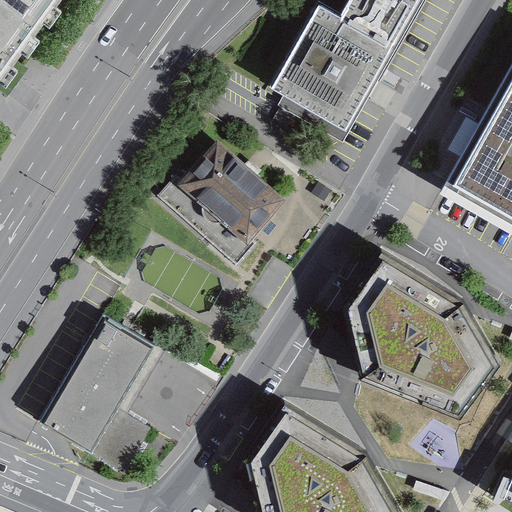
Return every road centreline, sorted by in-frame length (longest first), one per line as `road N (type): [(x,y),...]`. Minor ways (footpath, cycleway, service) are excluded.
road 1 (residential): [(144,511),(178,486),(367,192)]
road 2 (primary): [(0,313),(210,0)]
road 3 (primary): [(153,0),(0,229)]
road 4 (residential): [(367,192),(482,0)]
road 5 (residential): [(367,192),(511,281)]
